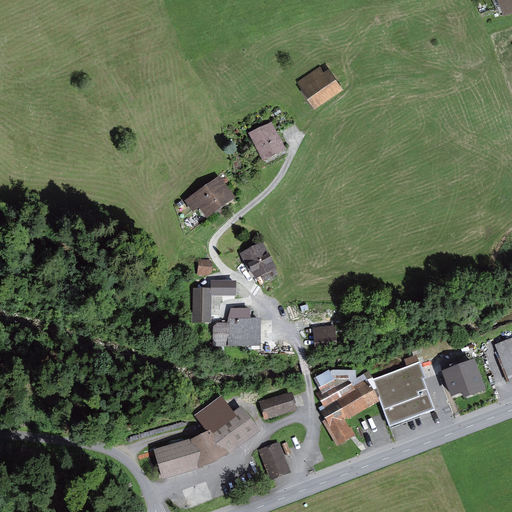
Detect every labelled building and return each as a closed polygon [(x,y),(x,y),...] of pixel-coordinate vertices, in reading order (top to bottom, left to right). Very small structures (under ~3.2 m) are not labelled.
[(335,65),(308,85),(322,105),(349,85),(335,65)] [(275,118),(250,131),(266,161),(291,148),(275,118)] [(237,197),(222,175),(189,198),(204,220),(237,197)] [(268,240),(245,251),(258,279),(282,268),(268,240)] [(214,263),(200,260),(198,272),(212,274),(214,263)] [(218,281),(210,281),(210,288),(212,288),(212,291),(218,291),(218,281)] [(242,281),(218,281),(218,291),(218,296),(242,296),(242,281)] [(210,288),(193,288),(193,323),(212,323),(212,291),(212,288),(210,288)] [(232,321),(216,321),(215,343),(265,345),(266,318),(232,318),(232,321)] [(333,327),(315,329),(317,348),(335,346),(333,327)] [(511,338),(499,344),(511,375),(511,338)] [(422,362),(376,379),(394,426),(439,409),(422,362)] [(480,362),(449,372),(459,401),(490,390),(480,362)] [(326,405),(320,409),(341,446),(359,435),(349,419),(381,401),(371,384),(360,390),(354,380),(322,398),(326,405)] [(296,390),(262,399),(267,416),(301,407),(296,390)] [(193,439),(155,448),(166,480),(222,464),(265,430),(246,406),(215,428),(193,439)] [(282,440),(261,448),(273,479),(294,470),(282,440)]
